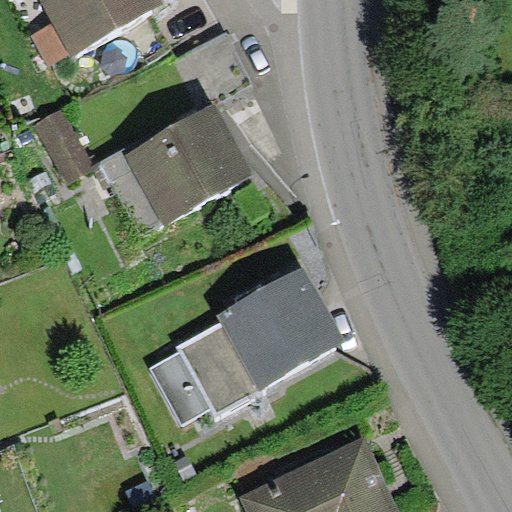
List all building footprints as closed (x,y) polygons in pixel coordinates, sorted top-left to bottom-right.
[(161,0),(39,0),(53,24),(70,53),(72,57),(165,5),(161,0)] [(49,65),(70,53),(53,24),(32,35),(49,65)] [(171,61),(199,111),(213,104),(213,106),(254,84),(225,31),(171,61)] [(213,106),(213,104),(199,111),(124,154),(165,225),(253,175),(213,106)] [(34,125),(66,186),(93,172),(61,111),(34,125)] [(346,342),(304,267),(218,315),(222,322),(176,347),(179,353),(150,370),(181,427),(213,409),(217,414),(346,342)] [(400,511),(365,436),(239,496),(246,511),(400,511)]
